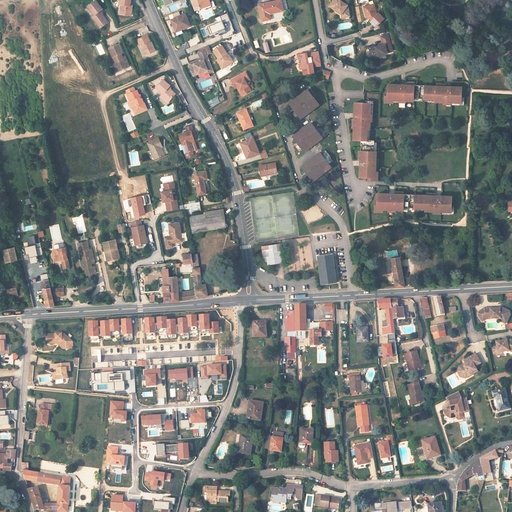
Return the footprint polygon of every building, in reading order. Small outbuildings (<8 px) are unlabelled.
[(131,15),(133,4),(130,3),(130,0),(120,0),(120,2),(121,3),(120,14),(131,15)] [(211,5),(208,0),(191,0),(196,11),(211,5)] [(217,4),(220,15),(225,13),(221,0),(216,0),(218,4),(217,4)] [(281,10),(279,0),(259,4),(262,20),(268,19),(267,13),(281,10)] [(334,8),(338,10),(337,11),(341,14),(342,17),(350,16),(348,8),(344,5),(345,4),(340,1),(340,0),(332,0),(331,2),(336,6),(334,8)] [(107,25),(100,14),(102,12),(94,2),(86,8),(95,20),(93,22),(99,31),(107,25)] [(329,5),(337,11),(338,10),(334,8),(336,6),(331,2),(329,5)] [(365,5),(367,15),(368,14),(370,17),(369,17),(370,18),(369,19),(375,26),(384,18),(378,12),(377,13),(375,4),(371,4),(371,3),(365,5)] [(190,26),(185,14),(171,20),(176,32),(190,26)] [(219,34),(226,31),(220,17),(215,19),(217,23),(206,27),(209,35),(218,32),(219,34)] [(60,31),(70,30),(69,20),(59,21),(60,31)] [(397,50),(392,34),(384,36),(386,44),(378,46),(372,43),(369,51),(382,56),(390,54),(390,52),(397,50)] [(153,51),(149,43),(147,43),(143,36),(134,39),(138,47),(140,47),(144,55),(153,51)] [(96,45),(100,56),(106,53),(102,43),(96,45)] [(122,60),(120,55),(121,54),(118,45),(107,50),(116,71),(120,69),(122,71),(128,68),(124,60),(122,60)] [(234,58),(230,53),(229,54),(224,45),(215,52),(221,60),(219,61),(224,68),(230,64),(228,62),(234,58)] [(198,74),(203,72),(208,71),(209,74),(214,72),(204,47),(200,49),(197,51),(202,62),(199,63),(198,60),(189,64),(192,72),(196,70),(198,74)] [(379,60),(381,56),(382,56),(369,51),(367,56),(379,60)] [(321,66),(319,52),(309,54),(307,54),(306,53),(296,56),(297,60),(298,60),(299,64),(298,65),(299,70),(301,70),(302,75),(313,73),(313,67),(321,66)] [(253,90),(247,80),(250,79),(246,71),(232,79),(234,83),(237,82),(244,94),(253,90)] [(168,104),(174,97),(166,90),(169,88),(162,82),(155,89),(162,95),(160,97),(168,104)] [(412,100),(423,101),(435,101),(434,104),(451,104),(462,105),(462,89),(446,88),(436,88),(413,87),(404,87),(386,86),(386,95),(385,102),(412,103),(412,100)] [(321,100),(310,87),(293,99),(305,113),(321,100)] [(144,107),(140,99),(139,98),(136,91),(134,91),(130,93),(128,89),(125,90),(127,94),(126,95),(129,103),(128,103),(130,108),(131,108),(133,112),(144,107)] [(168,104),(160,97),(159,99),(166,105),(168,104)] [(262,99),(251,103),(253,109),(264,105),(262,99)] [(464,107),(464,99),(462,99),(462,105),(451,104),(451,107),(464,107)] [(372,117),(372,103),(364,103),(364,105),(369,105),(369,116),(372,117)] [(369,116),(369,105),(364,105),(353,105),(353,121),(352,130),(352,142),(359,142),(359,154),(359,163),(358,180),(374,180),(374,170),(375,161),(375,154),(373,153),(373,143),(368,142),(365,142),(366,131),(368,131),(369,116)] [(255,121),(248,106),(239,110),(246,125),(255,121)] [(309,148),(327,134),(315,119),(297,133),(309,148)] [(194,157),(189,140),(195,138),(193,131),(195,131),(194,125),(186,128),(187,133),(178,135),(186,160),(194,157)] [(160,150),(163,149),(159,139),(147,144),(154,161),(163,157),(160,150)] [(260,154),(254,140),(245,143),(247,148),(245,149),(249,159),(260,154)] [(314,184),(332,170),(320,155),(303,169),(314,184)] [(278,174),(276,164),(261,166),(263,176),(278,174)] [(205,181),(208,180),(206,171),(195,173),(199,196),(208,194),(205,181)] [(164,193),(161,193),(162,204),(166,203),(167,212),(179,210),(176,196),(172,196),(171,192),(174,191),(172,184),(163,185),(164,193)] [(378,202),(378,209),(405,210),(405,207),(416,207),(427,208),(427,210),(454,212),(455,195),(438,195),(433,195),(429,194),(406,194),(402,193),(397,193),(379,193),(378,202)] [(145,205),(144,196),(131,199),(135,217),(145,215),(143,205),(145,205)] [(187,213),(201,212),(201,203),(186,203),(187,213)] [(443,211),(443,213),(457,214),(457,206),(454,206),(454,212),(443,211)] [(227,229),(224,210),(206,212),(207,219),(191,221),(193,234),(227,229)] [(181,241),(178,222),(168,224),(170,236),(164,237),(165,248),(172,247),(171,243),(181,241)] [(131,229),(135,248),(149,245),(145,226),(131,229)] [(36,248),(34,236),(27,237),(29,247),(25,248),(26,255),(29,254),(31,264),(38,262),(36,256),(38,256),(36,248)] [(96,266),(93,251),(90,252),(88,243),(80,245),(87,273),(88,279),(97,277),(95,270),(93,270),(93,267),(96,266)] [(120,253),(118,244),(104,247),(108,265),(118,263),(116,254),(120,253)] [(282,259),(282,251),(278,251),(278,244),(270,245),(270,248),(262,249),(263,257),(268,257),(268,265),(275,264),(275,260),(282,259)] [(17,258),(14,245),(4,248),(7,260),(17,258)] [(87,273),(80,245),(79,246),(83,264),(81,266),(83,274),(87,273)] [(70,268),(65,248),(54,251),(57,262),(62,261),(64,269),(70,268)] [(191,263),(189,252),(183,253),(184,264),(191,263)] [(335,253),(319,256),(323,284),(339,282),(337,270),(336,267),(336,264),(337,264),(335,253)] [(407,285),(401,256),(392,257),(397,286),(407,285)] [(202,283),(199,264),(191,265),(196,291),(197,298),(202,297),(207,295),(205,283),(202,283)] [(179,294),(179,290),(171,291),(170,277),(169,268),(162,269),(165,303),(166,302),(173,302),(180,301),(179,294)] [(41,282),(49,280),(47,273),(40,275),(40,276),(41,282)] [(179,290),(177,276),(170,277),(171,291),(179,290)] [(51,289),(49,280),(41,282),(47,304),(45,305),(46,307),(56,307),(53,297),(51,289)] [(20,295),(18,287),(8,289),(10,297),(20,295)] [(62,295),(61,287),(51,289),(53,297),(62,295)] [(197,298),(196,291),(179,294),(180,301),(197,298)] [(444,313),(440,295),(433,296),(436,314),(444,313)] [(430,316),(425,296),(420,296),(424,317),(430,316)] [(402,315),(401,307),(398,307),(397,297),(390,298),(392,316),(402,315)] [(392,316),(390,298),(384,298),(378,299),(378,307),(384,307),(386,325),(382,326),(383,334),(394,333),(392,316)] [(306,322),(305,304),(293,305),(294,311),(294,331),(307,330),(306,322)] [(510,313),(509,310),(503,308),(494,309),(494,307),(484,308),(479,312),(479,316),(484,321),(487,319),(495,318),(501,318),(505,319),(508,318),(510,313)] [(294,331),(294,311),(285,311),(286,332),(287,332),(294,332),(294,331)] [(188,316),(188,319),(179,319),(179,320),(167,320),(167,317),(158,318),(158,319),(155,319),(155,318),(146,319),(147,336),(156,336),(156,333),(155,324),(159,323),(159,333),(159,335),(168,335),(177,335),(177,334),(176,324),(180,324),(180,334),(180,337),(189,336),(189,334),(198,333),(198,331),(197,321),(201,321),(201,330),(202,333),(210,332),(210,334),(219,333),(219,322),(210,323),(209,315),(201,315),(201,316),(197,316),(188,316)] [(264,332),(263,317),(250,318),(251,333),(264,332)] [(119,321),(119,320),(110,321),(106,321),(106,322),(98,322),(98,321),(89,322),(90,339),(99,339),(99,336),(99,327),(102,327),(103,336),(103,337),(111,336),(111,338),(120,338),(120,335),(119,325),(123,325),(124,335),(124,337),(133,337),(132,319),(123,320),(123,321),(119,321)] [(333,329),(333,321),(319,322),(319,330),(310,330),(310,344),(318,344),(318,335),(326,334),(326,330),(333,329)] [(319,330),(319,322),(306,322),(307,330),(310,330),(319,330)] [(445,334),(443,324),(431,326),(432,332),(436,331),(437,336),(445,334)] [(367,341),(366,327),(358,328),(358,341),(367,341)] [(71,340),(64,334),(61,334),(61,332),(55,332),(55,334),(48,335),(46,336),(46,343),(48,344),(57,344),(60,344),(66,349),(71,343),(71,340)] [(8,347),(7,335),(0,335),(0,351),(6,351),(6,352),(6,355),(11,354),(11,347),(8,347)] [(295,344),(295,338),(287,338),(284,338),(285,346),(286,346),(286,353),(295,353),(295,344)] [(511,352),(511,339),(510,339),(510,341),(507,341),(507,340),(496,342),(497,347),(498,353),(502,352),(509,351),(511,352)] [(391,343),(382,344),(383,357),(392,356),(391,343)] [(498,353),(497,347),(496,347),(493,350),(494,354),(497,356),(503,355),(502,352),(498,353)] [(421,369),(416,352),(406,355),(409,363),(410,362),(412,371),(421,369)] [(478,372),(475,367),(481,364),(476,355),(464,361),(465,364),(466,366),(461,369),(459,373),(461,377),(465,377),(472,373),(473,375),(478,372)] [(68,371),(67,363),(55,364),(55,375),(56,380),(68,379),(68,371)] [(227,364),(201,366),(201,378),(209,377),(209,375),(221,374),(221,376),(227,376),(227,364)] [(466,378),(473,375),(472,373),(465,377),(461,377),(459,373),(461,369),(466,366),(465,364),(459,368),(458,373),(461,379),(466,378)] [(169,378),(176,378),(177,379),(188,379),(188,378),(193,377),(192,367),(187,368),(187,369),(169,371),(169,378)] [(287,381),(296,381),(296,369),(287,369),(287,381)] [(101,372),(101,382),(109,382),(109,383),(114,382),(115,391),(124,390),(123,380),(124,380),(131,380),(130,370),(101,372)] [(145,376),(146,376),(147,386),(156,385),(156,379),(161,379),(160,370),(145,371),(145,376)] [(362,383),(362,376),(351,377),(352,393),(368,391),(367,383),(362,383)] [(510,407),(505,388),(492,390),(494,396),(496,395),(499,409),(510,407)] [(421,400),(418,391),(408,394),(411,403),(410,404),(413,413),(422,410),(419,401),(421,400)] [(254,418),(256,400),(248,399),(245,417),(254,418)] [(471,417),(468,406),(462,408),(460,400),(448,405),(451,410),(451,412),(452,416),(445,418),(446,422),(451,425),(458,423),(458,425),(460,426),(463,426),(464,423),(463,418),(465,418),(465,419),(471,417)] [(110,415),(114,415),(114,418),(122,419),(122,421),(126,421),(127,412),(123,412),(124,402),(111,401),(110,415)] [(48,425),(49,411),(48,411),(48,404),(42,404),(41,410),(39,410),(38,424),(48,425)] [(370,426),(368,406),(356,407),(357,416),(359,416),(361,427),(362,433),(369,432),(368,426),(370,426)] [(189,418),(189,420),(180,420),(181,429),(190,428),(190,423),(206,422),(205,418),(212,417),(212,412),(209,412),(209,410),(198,411),(198,414),(191,414),(192,418),(189,418)] [(0,425),(8,425),(8,415),(5,416),(5,411),(0,411),(0,425)] [(161,419),(161,415),(142,417),(142,424),(148,424),(148,425),(157,425),(161,424),(165,424),(166,430),(173,430),(173,421),(165,421),(165,419),(161,419)] [(312,442),(313,427),(301,426),(299,440),(312,442)] [(281,447),(283,433),(282,433),(272,431),(272,437),(269,437),(270,434),(266,434),(265,439),(264,448),(270,449),(270,450),(280,451),(280,447),(281,447)] [(250,455),(252,436),(240,435),(237,453),(250,455)] [(440,457),(435,439),(422,443),(427,461),(440,457)] [(355,445),(359,464),(367,462),(366,455),(374,454),(371,442),(355,445)] [(389,442),(378,443),(381,459),(391,458),(389,442)] [(188,444),(165,445),(165,444),(157,445),(157,456),(165,455),(165,453),(180,452),(180,459),(189,459),(188,444)] [(334,458),(333,444),(324,445),(325,465),(335,464),(335,458),(334,458)] [(118,447),(108,446),(107,462),(111,462),(111,464),(123,465),(123,466),(127,466),(128,456),(117,455),(118,447)] [(11,464),(6,464),(7,459),(14,459),(15,451),(14,451),(2,450),(2,454),(2,464),(3,464),(3,470),(10,471),(10,467),(11,464)] [(488,479),(486,462),(495,459),(491,451),(489,452),(485,454),(482,456),(479,457),(476,459),(480,479),(488,479)] [(477,494),(480,483),(481,483),(480,479),(476,459),(475,460),(470,465),(466,469),(463,472),(459,478),(458,485),(457,491),(463,492),(465,481),(476,474),(477,481),(473,493),(477,494)] [(70,487),(71,478),(62,477),(22,470),(26,480),(60,486),(59,504),(58,510),(58,511),(59,511),(60,511),(68,511),(69,504),(71,487),(70,487)] [(154,472),(153,474),(152,474),(146,473),(145,480),(151,481),(150,485),(157,486),(158,480),(164,481),(164,479),(170,480),(171,474),(154,472)] [(297,499),(300,499),(302,485),(293,484),(293,490),(295,491),(294,494),(294,496),(297,499)] [(43,504),(38,487),(29,489),(37,510),(46,510),(43,504)] [(291,494),(291,490),(285,489),(285,488),(271,487),(270,495),(271,496),(272,497),(277,497),(277,501),(284,502),(285,498),(289,498),(289,495),(291,494)] [(209,505),(215,505),(215,503),(216,503),(227,503),(227,500),(225,499),(225,498),(228,498),(228,493),(217,493),(217,495),(215,495),(215,489),(204,489),(204,493),(206,493),(206,497),(203,497),(203,503),(209,503),(209,505)] [(124,503),(124,504),(122,504),(123,496),(112,495),(111,510),(123,511),(122,511),(136,511),(137,510),(135,510),(136,504),(124,503)] [(335,508),(336,499),(326,497),(326,496),(316,495),(314,506),(325,507),(335,508)] [(166,498),(165,502),(163,502),(154,501),(154,504),(155,505),(155,509),(162,509),(161,511),(169,511),(170,504),(175,504),(175,498),(166,498)] [(397,511),(397,510),(412,509),(412,501),(397,502),(381,503),(381,508),(388,508),(388,511),(397,511)] [(442,511),(442,503),(428,504),(428,511),(442,511)]
